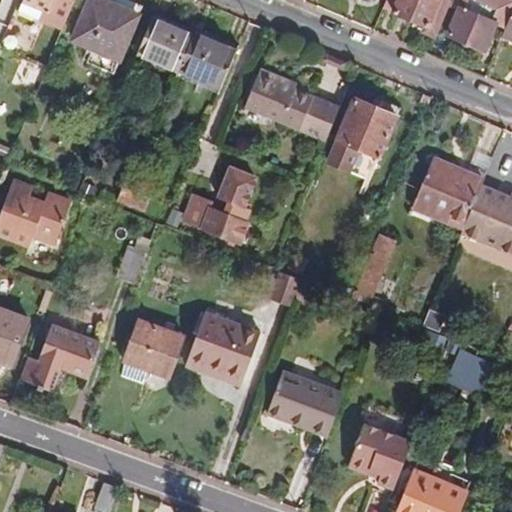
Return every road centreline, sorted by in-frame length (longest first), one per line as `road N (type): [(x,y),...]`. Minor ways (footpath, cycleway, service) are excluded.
road 1 (residential): [(249,0),(511,110)]
road 2 (residential): [(239,511),(0,424)]
